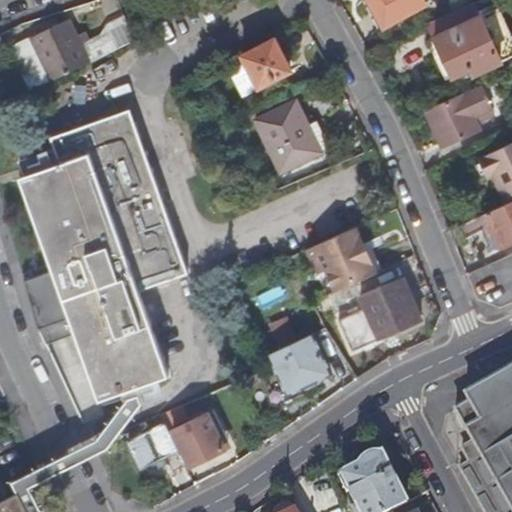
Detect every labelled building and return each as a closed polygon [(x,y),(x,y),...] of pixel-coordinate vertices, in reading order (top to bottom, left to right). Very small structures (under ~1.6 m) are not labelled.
[(371,0),(386,26),(429,3),(426,0),(371,0)] [(477,2),(431,22),(437,37),(454,75),(473,67),(476,73),(511,56),(511,33),(500,7),(483,15),(477,2)] [(31,37),(53,80),(92,60),(70,17),(31,37)] [(447,79),(454,75),(437,37),(430,40),(447,79)] [(276,38),(244,54),(261,85),(292,69),(276,38)] [(481,87),(429,111),(444,145),(480,128),(475,118),(491,110),(481,87)] [(300,99),(259,118),(284,171),(325,151),(300,99)] [(189,271),(132,108),(53,136),(62,161),(22,175),(53,261),(23,271),(24,273),(34,310),(38,325),(41,331),(46,342),(64,336),(78,331),(101,397),(126,388),(137,384),(169,373),(139,288),(159,281),(189,271)] [(494,173),(508,202),(511,200),(511,142),(481,158),(490,176),(494,173)] [(511,200),(508,202),(461,225),(467,237),(493,224),(503,245),(511,240),(511,200)] [(355,227),(306,250),(318,274),(326,270),(336,292),(337,292),(376,273),(355,227)] [(339,320),(354,352),(422,321),(402,277),(361,296),(367,308),(339,320)] [(344,308),(337,292),(336,292),(315,302),(323,318),(344,308)] [(273,330),(282,349),(311,334),(300,311),(271,326),(273,330)] [(311,334),(282,349),(273,330),(261,335),(270,354),(275,365),(289,392),(331,371),(313,333),(311,334)] [(511,511),(511,369),(466,396),(470,403),(457,411),(475,443),(463,450),(471,463),(461,470),(467,480),(484,511),(511,511)] [(137,384),(126,388),(128,395),(97,437),(65,454),(41,466),(14,480),(20,492),(29,511),(40,511),(29,488),(70,465),(109,445),(143,401),(137,384)] [(171,424),(194,414),(188,402),(165,412),(171,424)] [(143,466),(179,449),(162,413),(155,417),(160,425),(150,430),(149,426),(143,429),(145,433),(130,440),(143,466)] [(209,414),(176,430),(193,464),(225,448),(209,414)] [(353,492),(362,511),(394,511),(409,505),(384,454),(376,455),(373,455),(371,456),(369,457),(366,459),(364,462),(362,465),(340,476),(349,494),(353,492)] [(0,502),(0,511),(29,511),(20,492),(0,502)]
